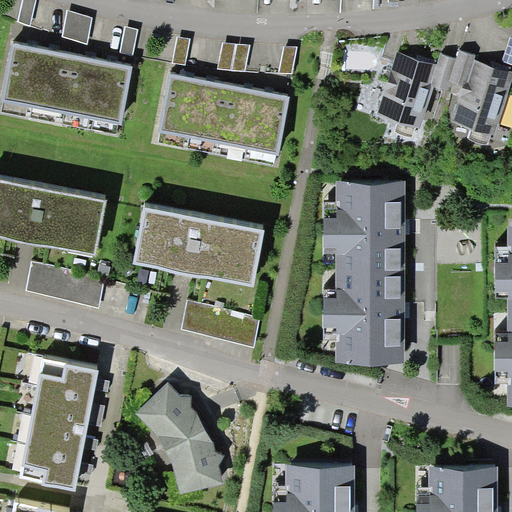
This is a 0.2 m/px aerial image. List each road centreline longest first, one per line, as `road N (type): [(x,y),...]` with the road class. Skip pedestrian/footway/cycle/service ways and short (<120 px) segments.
road 1 (residential): [(511,436),(267,381),(0,307)]
road 2 (track): [(237,511),(328,28)]
road 3 (residential): [(496,0),(410,23),(214,29),(89,0)]
